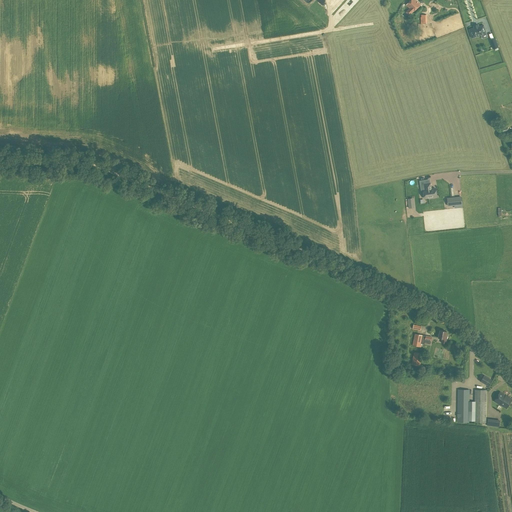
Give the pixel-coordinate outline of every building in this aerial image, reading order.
[(409,16),(420,5),(414,0),(410,0),(406,5),(409,9),(405,12),(409,16)] [(486,34),(483,25),(479,27),(478,26),(473,27),(474,28),(469,30),(472,38),(486,34)] [(493,50),(499,48),(495,38),(489,40),(493,50)] [(431,182),(424,184),(424,190),(423,190),(424,199),(437,197),(436,188),(432,188),(431,182)] [(462,196),(447,198),(448,206),(463,205),(462,196)] [(445,344),(447,336),(446,335),(446,332),(440,330),(438,338),(442,339),(441,343),(445,344)] [(430,344),(432,337),(415,334),(412,346),(422,348),(423,344),(424,345),(425,343),(430,344)] [(420,366),(422,354),(414,352),(412,364),(420,366)] [(488,385),(491,380),(484,375),(480,381),(488,385)] [(469,423),(469,390),(458,390),(457,422),(469,423)] [(486,423),(486,390),(475,390),(474,423),(486,423)] [(506,409),(511,399),(500,392),(494,402),(506,409)] [(499,427),(500,420),(488,419),(487,426),(499,427)]
